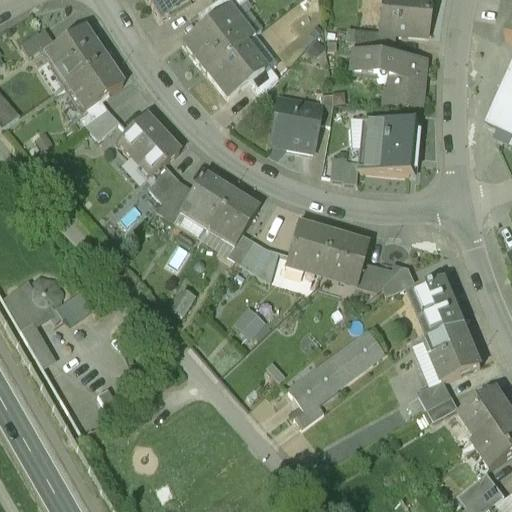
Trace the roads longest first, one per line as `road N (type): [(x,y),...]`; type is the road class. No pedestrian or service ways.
road 1 (residential): [(460,207),(409,215),(346,210),(286,189),(217,147),(143,69),(104,0)]
road 2 (residential): [(462,0),(450,126),(460,207)]
road 3 (residential): [(460,207),(511,349)]
road 4 (secondary): [(65,511),(0,398)]
